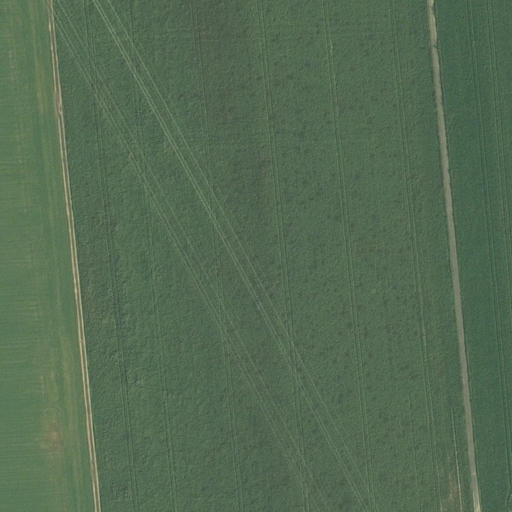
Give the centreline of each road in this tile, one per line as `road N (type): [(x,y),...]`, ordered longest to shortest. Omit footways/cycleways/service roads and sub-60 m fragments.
road 1 (track): [(98,511),(47,0)]
road 2 (track): [(474,511),(431,0)]
